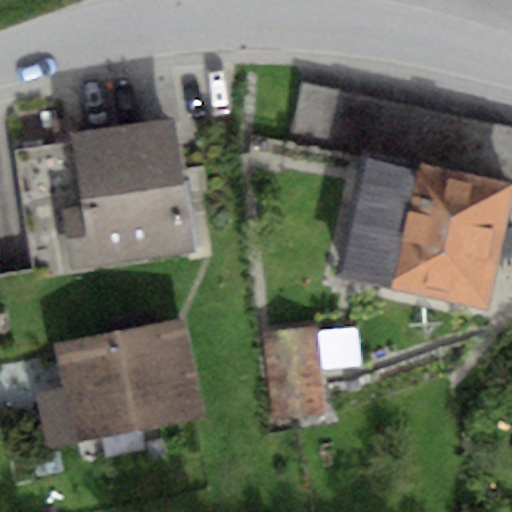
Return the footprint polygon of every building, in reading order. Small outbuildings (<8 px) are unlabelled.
[(292,135),(365,154),(511,185),(511,131),(304,83),(292,135)] [(74,142),(15,152),(35,277),(91,267),(199,250),(177,117),(73,134),(74,142)] [(511,205),(511,185),(365,154),(338,274),(490,307),(511,205)] [(204,418),(184,318),(105,334),(55,343),(64,387),(38,392),(49,448),(204,418)] [(313,325),(263,331),(273,415),(323,409),(313,325)]
